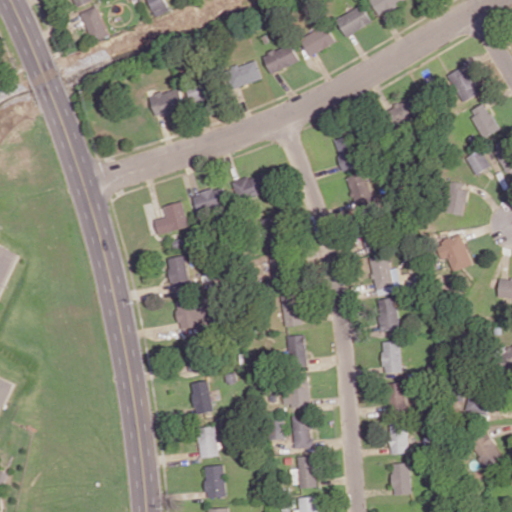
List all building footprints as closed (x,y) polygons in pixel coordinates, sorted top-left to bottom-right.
[(150,0),(155,15),(170,11),(166,0),(150,0)] [(404,0),(371,0),(381,15),(404,0)] [(347,36),(373,21),(363,3),(337,18),(347,36)] [(95,40),(110,34),(98,5),(82,12),(95,40)] [(302,36),(310,55),(337,42),(328,24),(302,36)] [(300,61),(293,42),(264,54),(272,72),(300,61)] [(228,69),(235,88),(264,77),(257,58),(228,69)] [(480,93),(466,65),(448,74),(462,102),(480,93)] [(216,100),(217,81),(191,80),(191,99),(216,100)] [(158,117),(187,108),(180,86),(151,96),(158,117)] [(387,107),(395,126),(424,115),(417,96),(387,107)] [(470,110),(484,137),(500,128),(486,102),(470,110)] [(511,168),(511,144),(508,136),(492,146),(507,172),(511,168)] [(339,166),(358,166),(359,140),(340,139),(339,166)] [(477,174),(492,165),(481,148),(466,157),(477,174)] [(271,190),(263,170),(234,181),(241,201),(271,190)] [(357,207),(375,201),(366,171),(347,176),(357,207)] [(463,189),(463,182),(449,181),(447,213),(466,214),(467,189),(463,189)] [(230,203),(224,185),(194,194),(200,213),(230,203)] [(155,219),(159,234),(190,226),(183,200),(165,205),(168,216),(155,219)] [(264,248),(279,248),(278,217),(263,217),(264,248)] [(441,258),(449,256),(453,270),(472,264),(463,234),(436,242),(441,258)] [(365,237),(367,252),(380,250),(378,235),(365,237)] [(398,267),(391,268),(388,253),(370,256),(375,288),(400,283),(398,267)] [(173,289),(191,285),(186,254),(167,258),(173,289)] [(287,257),(273,257),(272,277),(286,278),(287,257)] [(511,278),(500,278),(499,297),(511,297),(511,278)] [(299,292),(282,295),(287,326),(304,323),(299,292)] [(401,327),(396,296),(377,299),(382,330),(401,327)] [(179,326),(200,325),(198,299),(177,300),(179,326)] [(290,363),(307,363),(306,333),(289,334),(290,363)] [(186,340),(187,369),(204,368),(203,339),(186,340)] [(384,372),(402,371),(401,340),(383,340),(384,372)] [(510,370),(511,368),(511,345),(500,353),(510,370)] [(0,375),(0,413),(15,382),(0,375)] [(310,379),(285,378),(284,406),(310,406),(310,379)] [(197,413),(215,410),(209,379),(191,382),(197,413)] [(388,411),(407,410),(406,382),(387,383),(388,411)] [(467,411),(487,411),(488,394),(468,393),(467,411)] [(294,416),(295,447),(312,447),(311,416),(294,416)] [(285,419),(272,419),(272,438),(286,438),(285,419)] [(391,453),(409,452),(408,421),(390,422),(391,453)] [(219,455),(218,426),(199,426),(200,456),(219,455)] [(471,440),(485,467),(503,458),(489,431),(471,440)] [(316,455),(298,455),(299,468),(291,468),(292,482),(300,482),(300,487),(317,486),(316,455)] [(393,494),(412,493),(411,461),(393,462),(393,494)] [(206,465),(207,496),(227,495),(226,464),(206,465)] [(0,478),(6,481),(9,471),(0,468),(0,478)] [(320,511),(320,495),(297,496),(297,511),(320,511)]
